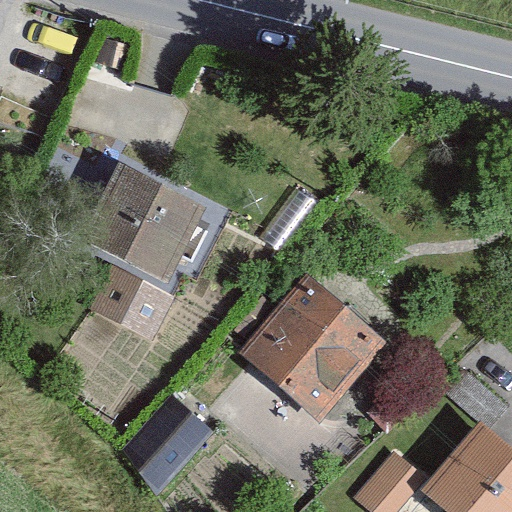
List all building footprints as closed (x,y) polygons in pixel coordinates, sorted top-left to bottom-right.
[(121,167),(85,244),(174,285),(209,208),(121,167)] [(163,292),(116,271),(101,301),(144,324),(163,292)] [(299,290),(229,365),(307,436),(376,361),(299,290)] [(175,394),(124,448),(161,491),(219,430),(175,394)] [(511,511),(511,472),(471,439),(413,508),(417,511),(511,511)] [(397,451),(359,499),(373,511),(397,511),(427,473),(397,451)]
